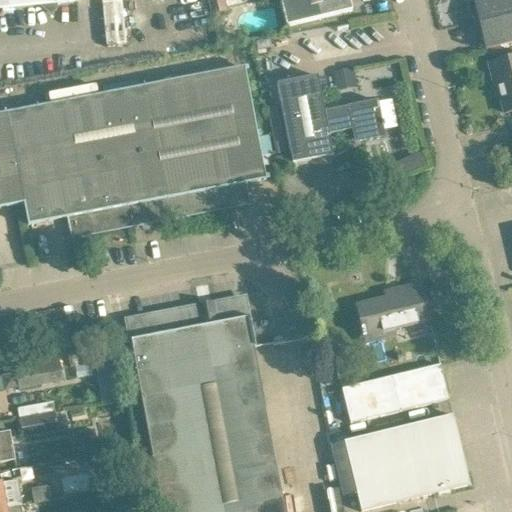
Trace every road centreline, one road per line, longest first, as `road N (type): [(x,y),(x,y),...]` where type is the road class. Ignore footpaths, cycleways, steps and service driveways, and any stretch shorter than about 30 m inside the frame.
road 1 (unclassified): [(0,304),(462,214)]
road 2 (unclassified): [(462,214),(410,0)]
road 3 (unclassified): [(511,418),(462,214)]
